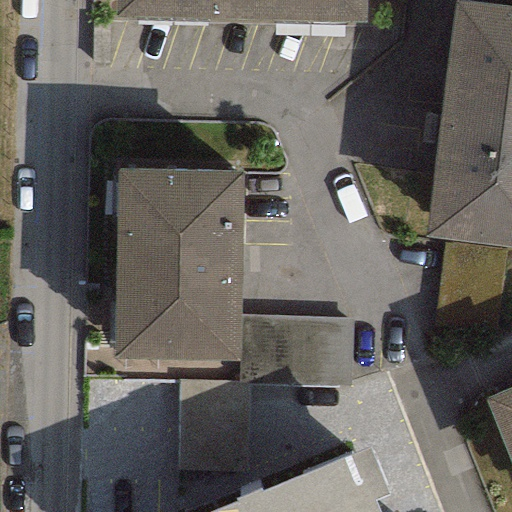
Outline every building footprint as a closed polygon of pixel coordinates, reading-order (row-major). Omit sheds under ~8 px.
[(363,0),(112,0),(112,17),(364,22),(363,0)] [(511,9),(454,2),(426,237),(443,239),(509,247),(511,247),(511,9)] [(240,171),(115,169),(112,360),(238,361),(238,315),(240,171)] [(509,247),(443,239),(431,330),(496,338),(509,247)] [(353,321),(238,315),(238,361),(236,378),(350,384),(353,321)] [(511,386),(482,398),(511,470),(511,386)] [(237,503),(216,511),(378,511),(373,498),(387,493),(368,448),(260,493),(258,489),(235,498),(237,503)]
